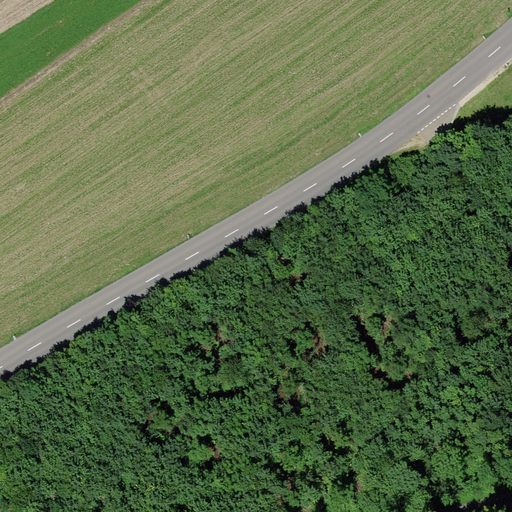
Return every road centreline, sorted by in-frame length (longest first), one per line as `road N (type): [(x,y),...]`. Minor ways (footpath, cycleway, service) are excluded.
road 1 (tertiary): [(511,49),(360,169),(0,377)]
road 2 (track): [(53,511),(82,444),(141,347),(370,222),(424,183),(447,140),(444,108)]
